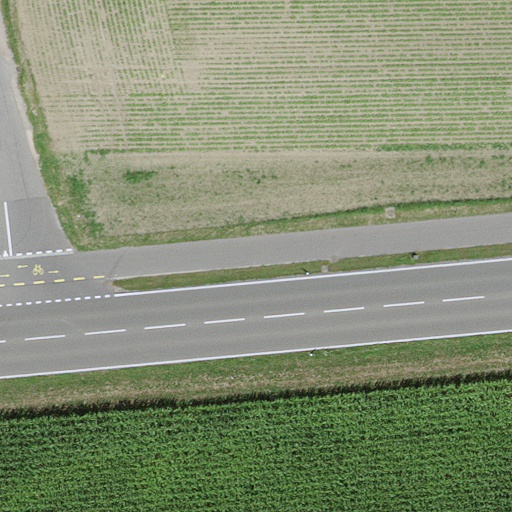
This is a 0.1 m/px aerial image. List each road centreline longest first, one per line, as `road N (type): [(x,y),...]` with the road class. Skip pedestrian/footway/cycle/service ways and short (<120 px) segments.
road 1 (secondary): [(511,295),(21,339)]
road 2 (residential): [(21,339),(0,122)]
